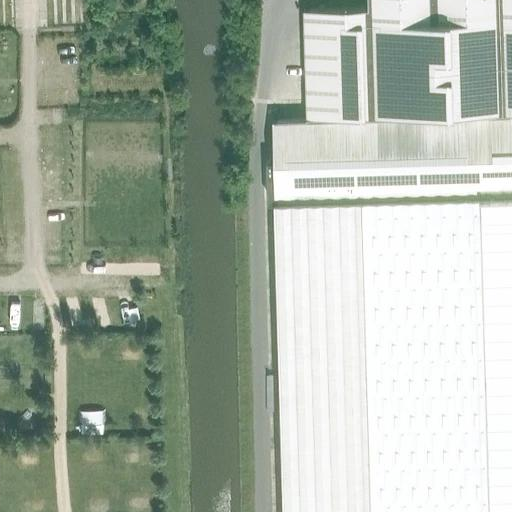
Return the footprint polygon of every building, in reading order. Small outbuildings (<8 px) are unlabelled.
[(511,111),(511,0),(368,0),(369,5),(305,7),(307,116),(511,111)] [(511,193),(511,111),(307,116),(308,118),(272,119),(273,159),(269,160),(270,201),(274,201),(274,199),(367,197),(511,193)] [(511,511),(511,193),(367,197),(373,511),(511,511)] [(373,511),(367,197),(274,199),(274,201),(283,511),(373,511)] [(0,248),(0,269),(15,270),(15,249),(0,248)] [(18,364),(24,365),(25,336),(0,334),(0,382),(18,383),(18,364)]
